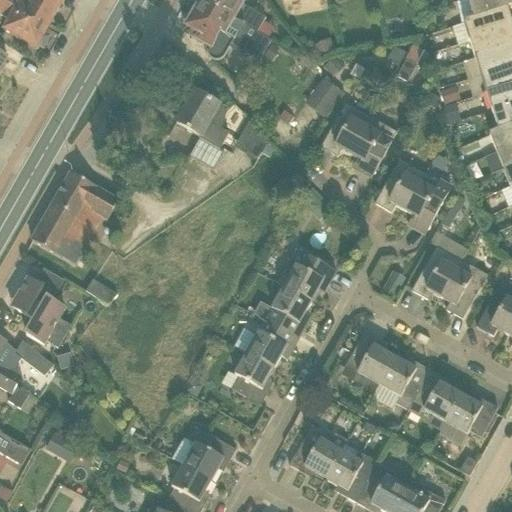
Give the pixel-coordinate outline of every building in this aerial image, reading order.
[(5,31),(37,49),(38,46),(43,49),(50,38),(45,35),(52,21),(30,8),(21,3),(23,0),(0,0),(0,15),(11,22),(5,31)] [(52,21),(63,0),(32,0),(35,1),(30,8),(52,21)] [(236,0),(202,0),(202,2),(257,34),(266,19),(236,2),(236,0)] [(511,10),(511,0),(470,0),(469,0),(473,19),(508,11),(511,10)] [(272,42),(257,34),(202,2),(187,28),(188,29),(185,34),(210,48),(208,52),(209,58),(212,61),(217,63),(221,62),(226,59),(227,57),(230,58),(233,51),(245,58),(246,55),(259,63),(272,42)] [(471,43),(511,29),(511,24),(508,11),(473,19),(474,22),(465,25),(471,43)] [(476,60),(511,48),(511,29),(471,43),(476,60)] [(280,50),(272,45),(265,57),(273,62),(280,50)] [(416,68),(417,66),(428,74),(428,56),(413,47),(406,62),(416,68)] [(482,77),(511,67),(511,48),(476,60),(482,77)] [(331,79),(344,68),(335,58),(322,69),(331,79)] [(488,95),(511,86),(511,67),(482,77),(488,95)] [(304,104),(326,120),(344,95),(322,79),(304,104)] [(494,113),(511,107),(511,86),(488,95),(494,113)] [(457,89),(441,94),(445,107),(461,101),(457,89)] [(177,125),(201,139),(191,158),(215,171),(224,154),(220,152),(230,135),(221,130),(226,121),(229,113),(195,93),(177,125)] [(435,110),(440,101),(428,95),(423,105),(435,110)] [(346,105),(321,149),(338,159),(342,152),(350,157),(372,120),(346,105)] [(449,125),(461,121),(455,106),(444,109),(449,125)] [(500,133),(511,127),(511,107),(494,113),(500,133)] [(355,169),(372,178),(397,134),(372,120),(350,157),(359,162),(355,169)] [(248,125),(234,148),(254,161),(269,138),(248,125)] [(511,147),(511,127),(500,133),(490,137),(497,154),(511,147)] [(268,143),(262,154),(270,159),(276,148),(268,143)] [(505,171),(511,168),(511,147),(497,154),(505,171)] [(401,161),(375,205),(392,215),(396,208),(405,213),(427,176),(401,161)] [(32,242),(33,243),(76,268),(92,240),(99,228),(100,229),(104,221),(109,222),(120,202),(71,174),(32,242)] [(409,225),(426,234),(452,190),(427,176),(405,213),(413,218),(409,225)] [(329,213),(310,193),(303,199),(323,219),(329,213)] [(450,211),(457,215),(465,201),(458,197),(450,211)] [(457,215),(450,211),(447,215),(443,224),(442,226),(449,230),(457,215)] [(443,224),(447,215),(443,213),(438,221),(443,224)] [(506,248),(502,240),(495,243),(498,251),(506,248)] [(463,263),(437,248),(422,275),(412,293),(429,302),(433,295),(442,301),(463,263)] [(336,274),(306,257),(296,251),(277,285),(284,289),(312,304),(321,287),(327,291),(336,274)] [(446,312),(463,321),(488,277),(463,263),(442,301),(450,305),(446,312)] [(67,311),(54,303),(65,282),(44,270),(36,285),(28,281),(16,303),(22,306),(18,312),(35,322),(26,337),(44,347),(46,343),(59,350),(72,328),(60,321),(67,311)] [(93,281),(86,293),(109,307),(118,297),(93,281)] [(395,301),(401,290),(387,283),(381,294),(395,301)] [(511,290),(502,285),(477,329),(494,339),(498,332),(506,337),(511,326),(511,290)] [(302,321),(312,304),(284,289),(272,310),(275,312),(268,324),(299,341),(308,324),(302,321)] [(117,310),(112,305),(107,311),(113,315),(117,310)] [(290,357),(299,341),(268,324),(262,335),(259,333),(256,339),(244,332),(235,348),(247,355),(275,371),(284,354),(290,357)] [(364,335),(348,365),(359,371),(357,375),(379,388),(395,360),(378,350),(381,345),(364,335)] [(0,377),(17,388),(23,379),(14,373),(22,360),(45,377),(54,367),(40,357),(23,343),(17,353),(6,345),(7,343),(0,338),(0,377)] [(265,387),(275,371),(247,355),(235,376),(229,373),(222,385),(261,407),(271,391),(265,387)] [(379,388),(397,398),(393,404),(408,413),(431,373),(415,364),(412,369),(395,360),(379,388)] [(441,433),(445,424),(461,397),(444,387),(447,382),(431,373),(408,413),(428,424),(427,426),(441,433)] [(0,377),(0,389),(12,397),(9,403),(21,410),(29,397),(25,393),(24,394),(17,388),(0,377)] [(197,398),(204,387),(192,380),(185,392),(197,398)] [(470,433),(482,440),(498,410),(481,401),(478,407),(461,397),(445,424),(467,437),(470,433)] [(81,435),(89,423),(79,416),(71,428),(81,435)] [(395,438),(401,428),(394,423),(393,424),(386,426),(383,432),(395,438)] [(363,433),(373,438),(378,430),(367,425),(363,433)] [(342,454),(331,448),(334,439),(312,428),(289,468),(306,477),(309,472),(326,481),(342,454)] [(0,453),(23,467),(32,451),(2,435),(3,433),(0,430),(0,453)] [(190,441),(196,445),(184,467),(212,483),(221,466),(227,469),(236,452),(197,430),(190,441)] [(146,435),(137,431),(134,438),(143,442),(146,435)] [(65,441),(56,436),(46,452),(55,458),(65,441)] [(340,496),(356,505),(379,465),(346,447),(342,454),(326,481),(343,491),(340,496)] [(468,459),(460,473),(470,478),(477,464),(468,459)] [(127,475),(131,466),(121,462),(117,471),(127,475)] [(396,511),(408,491),(394,483),(395,477),(395,475),(393,473),(379,465),(356,505),(368,511),(373,511),(376,509),(381,511),(396,511)] [(202,499),(212,483),(184,467),(171,489),(175,491),(169,502),(186,511),(202,511),(208,502),(202,499)] [(440,511),(446,503),(412,484),(408,491),(396,511),(440,511)] [(6,503),(11,494),(2,488),(0,491),(0,497),(1,500),(6,503)] [(186,511),(169,502),(159,496),(150,511),(186,511)]
